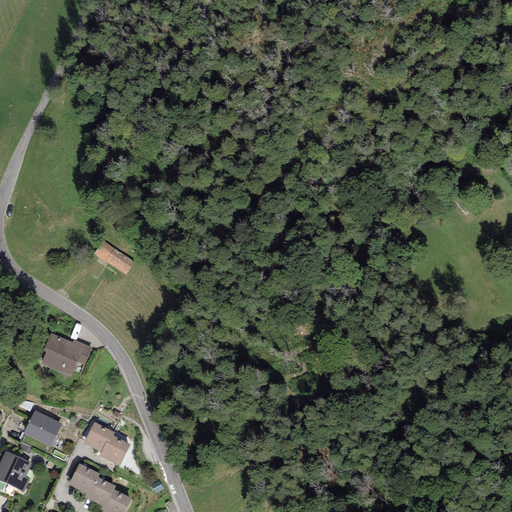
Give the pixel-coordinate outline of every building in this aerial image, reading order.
[(134,263),(104,244),(97,255),(127,274),(134,263)] [(72,343),(51,333),(42,351),(46,352),(41,364),(70,377),(73,370),(81,373),(92,348),(74,340),(72,343)] [(63,424),(34,411),(23,433),(51,447),(63,424)] [(114,432),(95,422),(83,443),(100,452),(106,441),(109,442),(113,436),(114,432)] [(119,466),(130,445),(113,436),(109,442),(106,441),(100,452),(99,456),(119,466)] [(31,463),(5,451),(0,462),(0,480),(23,492),(29,479),(25,477),(31,463)] [(98,477),(100,474),(79,464),(68,484),(86,493),(84,497),(87,498),(98,477)] [(115,487),(98,477),(87,498),(102,506),(100,510),(103,511),(114,490),(115,487)] [(124,511),(131,498),(114,490),(103,511),(104,511),(124,511)]
